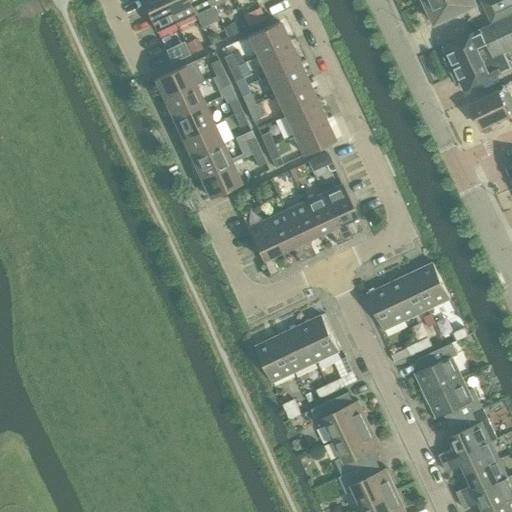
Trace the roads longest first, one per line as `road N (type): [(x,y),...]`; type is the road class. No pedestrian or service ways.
road 1 (residential): [(336,266),(400,224),(293,0)]
road 2 (residential): [(447,511),(336,266)]
road 3 (residential): [(206,205),(251,304),(336,266)]
road 4 (unclassified): [(455,163),(379,0)]
road 5 (unclassified): [(511,279),(455,163)]
